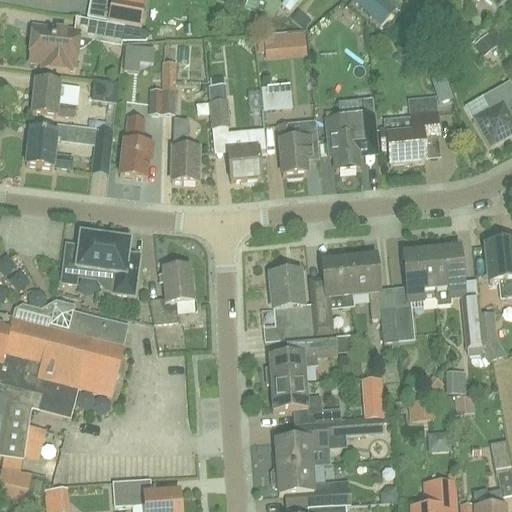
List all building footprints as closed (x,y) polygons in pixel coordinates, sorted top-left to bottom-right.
[(110,1),(106,24),(139,30),(145,0),(121,0),(121,2),(110,0),(110,1)] [(246,0),(243,12),(251,15),(262,0),(246,0)] [(271,0),(262,0),(251,15),(255,16),(256,12),(273,18),(281,7),(271,0)] [(396,9),(385,0),(378,0),(366,14),(380,27),(396,9)] [(482,0),(495,11),(505,0),(482,0)] [(311,23),(297,13),(290,22),(303,33),(311,23)] [(97,40),(120,45),(123,28),(100,23),(97,40)] [(76,55),(78,37),(78,35),(72,34),(32,30),(28,65),(41,66),(41,71),(68,74),(69,69),(74,70),(76,55)] [(302,35),(259,37),(260,60),(303,59),(302,35)] [(481,57),(494,45),(484,35),(471,47),(481,57)] [(163,94),(162,119),(174,120),(175,67),(162,66),(161,94),(163,94)] [(26,83),(21,117),(30,119),(34,84),(26,83)] [(87,132),(113,135),(115,108),(118,87),(92,83),(90,105),(107,107),(105,126),(88,124),(87,132)] [(56,107),(59,87),(35,85),(32,117),(56,120),(56,119),(73,121),(75,109),(56,107)] [(511,137),(511,124),(502,107),(511,101),(511,91),(508,85),(480,101),(487,114),(473,122),(489,151),(511,137)] [(429,91),(434,105),(446,100),(441,86),(429,91)] [(210,133),(211,133),(227,132),(230,131),(227,104),(226,104),(225,87),(210,89),(207,89),(209,106),(207,106),(210,133)] [(289,89),(260,92),(262,115),(291,112),(289,89)] [(163,94),(161,94),(149,94),(148,119),(162,119),(163,94)] [(339,122),(325,124),(328,161),(333,160),(335,175),(359,173),(358,161),(377,159),(375,137),(372,103),(358,104),(359,124),(339,126),(339,122)] [(438,141),(435,114),(409,117),(410,132),(380,135),(382,156),(388,155),(389,170),(424,166),(422,142),(438,141)] [(128,122),(125,146),(123,146),(119,180),(145,183),(147,166),(151,167),(153,149),(141,148),(144,124),(128,122)] [(198,152),(187,151),(187,124),(174,123),(173,152),(172,152),(171,185),(197,186),(198,152)] [(279,145),(278,145),(281,180),(285,179),(285,182),(287,183),(300,183),(302,181),(302,178),(306,178),(305,166),(311,166),(319,165),(315,126),(288,128),(278,129),(278,130),(279,145)] [(108,180),(109,169),(113,135),(87,132),(75,130),(73,147),(93,150),(91,167),(90,177),(108,180)] [(71,161),(54,159),(56,145),(57,136),(55,136),(30,134),(26,169),(52,171),(52,170),(70,172),(71,161)] [(264,134),(256,134),(240,136),(227,137),(229,157),(226,157),(229,185),(260,182),(258,154),(265,154),(264,134)] [(112,297),(134,300),(140,257),(127,255),(128,246),(80,239),(78,255),(65,253),(61,286),(75,288),(77,272),(114,277),(112,297)] [(511,246),(485,249),(489,286),(498,285),(499,302),(511,300),(511,246)] [(417,254),(416,257),(403,258),(406,291),(407,306),(421,304),(420,293),(435,292),(431,255),(428,256),(426,253),(417,254)] [(431,255),(435,292),(447,291),(448,302),(462,300),(457,253),(431,255)] [(348,263),(351,299),(367,297),(370,325),(380,324),(382,346),(398,344),(394,312),(380,314),(378,296),(378,294),(374,261),(364,262),(364,260),(348,262),(348,263)] [(348,263),(321,266),(322,280),(324,301),(325,301),(338,300),(339,312),(352,311),(351,299),(348,263)] [(163,303),(148,304),(153,329),(177,327),(175,307),(192,305),(189,272),(160,275),(163,303)] [(274,332),(262,333),(263,347),(286,345),(313,343),(312,328),(310,309),(302,309),(299,276),(269,279),(272,314),(290,312),(292,330),(274,332)] [(322,280),(307,282),(310,309),(312,328),(313,343),(328,341),(329,341),(326,307),(325,301),(324,301),(322,280)] [(479,318),(477,318),(476,304),(460,305),(465,352),(480,351),(483,351),(479,318)] [(410,311),(394,312),(398,344),(413,343),(410,311)] [(124,353),(123,353),(129,329),(73,315),(72,315),(61,312),(53,317),(49,334),(11,324),(0,320),(0,459),(22,463),(23,462),(38,465),(45,434),(27,430),(30,411),(70,422),(78,391),(111,400),(124,353)] [(269,372),(264,373),(265,389),(270,389),(304,386),(303,371),(316,370),(315,359),(336,357),(335,341),(333,341),(329,341),(328,341),(313,343),(286,345),(287,361),(268,362),(269,372)] [(448,397),(462,397),(462,374),(448,374),(448,397)] [(304,386),(270,389),(272,416),(291,415),(306,413),(311,413),(312,428),(340,425),(339,413),(321,414),(320,401),(305,402),(304,386)] [(452,400),(453,418),(470,417),(469,399),(452,400)] [(434,423),(432,404),(407,406),(409,425),(434,423)] [(384,421),(383,406),(363,408),(364,422),(384,421)] [(310,470),(309,454),(326,453),(325,441),(380,437),(379,423),(340,426),(340,425),(312,428),(292,429),(293,444),(273,445),(275,473),(310,470)] [(448,454),(448,431),(425,431),(425,453),(448,454)] [(495,479),(511,476),(505,444),(488,448),(495,479)] [(316,511),(321,511),(344,510),(342,486),(311,488),(310,470),(275,473),(275,474),(272,474),(270,477),(270,490),(274,492),(277,492),(277,499),(284,499),(284,511),(316,511)] [(0,509),(14,511),(22,511),(29,481),(2,476),(0,483),(0,509)] [(179,511),(178,496),(139,499),(139,485),(113,487),(114,511),(131,510),(131,511),(179,511)] [(453,511),(452,485),(424,487),(425,511),(421,511),(453,511)] [(44,494),(45,511),(68,511),(67,492),(44,494)] [(486,495),(489,511),(474,511),(473,511),(503,511),(503,510),(500,493),(486,495)]
